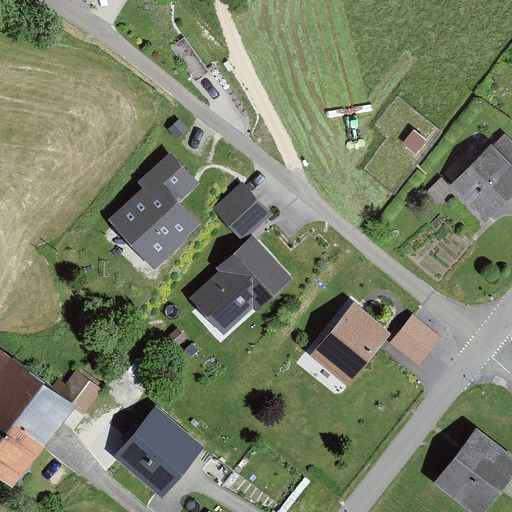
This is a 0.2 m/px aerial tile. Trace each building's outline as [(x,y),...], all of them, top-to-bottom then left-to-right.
[(195,82),(209,72),(184,37),(170,47),(195,82)] [(451,183),(487,219),(511,194),(511,167),(489,145),(451,183)] [(139,183),(144,188),(105,223),(148,270),(201,222),(176,194),(194,176),(171,153),(139,183)] [(272,212),(243,182),(214,209),(243,240),(272,212)] [(256,312),(292,278),(254,237),(219,271),(217,269),(188,296),(224,334),(252,308),(256,312)] [(310,356),(348,386),(391,332),(353,302),(310,356)] [(84,414),(103,388),(80,371),(64,393),(7,353),(0,362),(0,476),(14,486),(72,406),(84,414)] [(115,453),(163,495),(203,449),(154,407),(115,453)] [(435,483),(471,511),(484,511),(511,477),(511,457),(476,430),(435,483)]
